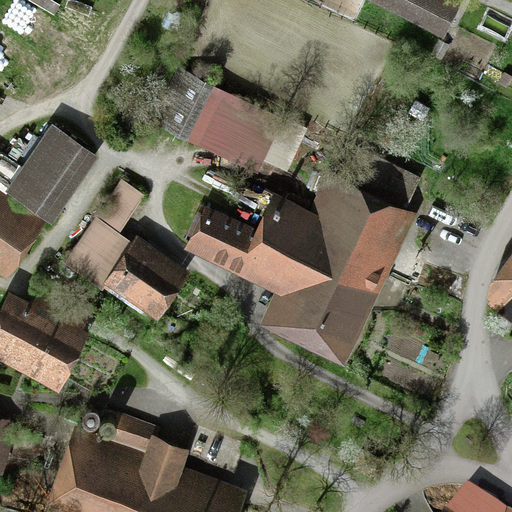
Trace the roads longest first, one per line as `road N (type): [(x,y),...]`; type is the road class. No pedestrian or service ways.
road 1 (residential): [(475,356),(477,288),(511,215)]
road 2 (residential): [(427,472),(475,356)]
